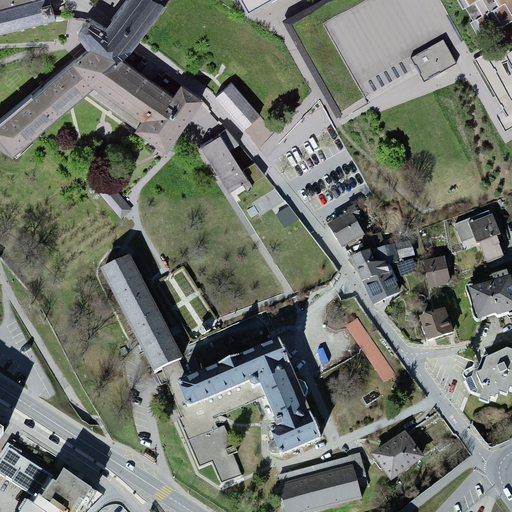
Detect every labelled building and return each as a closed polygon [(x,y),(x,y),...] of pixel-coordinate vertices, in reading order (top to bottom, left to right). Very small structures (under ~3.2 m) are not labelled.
[(0,0),(0,10),(33,0),(0,0)] [(50,0),(46,0),(0,12),(0,34),(56,19),(50,0)] [(90,50),(0,125),(0,135),(19,158),(98,90),(144,121),(139,131),(171,154),(206,101),(182,85),(176,94),(129,60),(139,46),(169,0),(128,0),(111,24),(106,30),(95,20),(79,36),(90,50)] [(243,0),(251,14),(276,0),(243,0)] [(365,0),(325,21),(368,103),(420,75),(424,81),(462,61),(471,56),(441,0),(365,0)] [(511,39),(468,64),(507,133),(511,129),(511,39)] [(217,98),(246,131),(262,116),(233,84),(217,98)] [(255,187),(223,135),(202,148),(234,200),(255,187)] [(100,194),(123,219),(134,209),(111,184),(100,194)] [(277,216),(287,229),(300,220),(291,207),(277,216)] [(501,238),(490,213),(457,226),(467,252),(501,238)] [(351,214),(329,227),(344,252),(366,238),(351,214)] [(380,236),(364,241),(369,253),(374,252),(379,266),(397,262),(390,247),(384,249),(380,236)] [(370,256),(352,262),(375,305),(399,294),(389,267),(374,269),(370,256)] [(185,362),(130,259),(103,275),(154,379),(164,375),(180,411),(191,413),(259,382),(284,437),(278,440),(284,457),(322,440),(280,344),(183,384),(185,362)] [(446,261),(426,265),(431,292),(451,289),(446,261)] [(511,278),(470,291),(480,322),(482,324),(486,326),(511,317),(511,278)] [(447,313),(422,322),(430,346),(455,337),(447,313)] [(511,354),(509,353),(489,363),(485,374),(479,377),(487,391),(481,405),(490,409),(491,401),(497,404),(500,396),(508,398),(511,391),(511,392),(511,354)] [(407,434),(374,457),(392,484),(426,462),(407,434)] [(50,476),(10,452),(0,467),(0,478),(35,499),(50,476)] [(361,455),(279,478),(288,511),(330,511),(366,502),(362,489),(370,487),(361,455)] [(84,511),(95,495),(66,477),(58,491),(52,488),(38,511),(29,507),(25,511),(84,511)]
